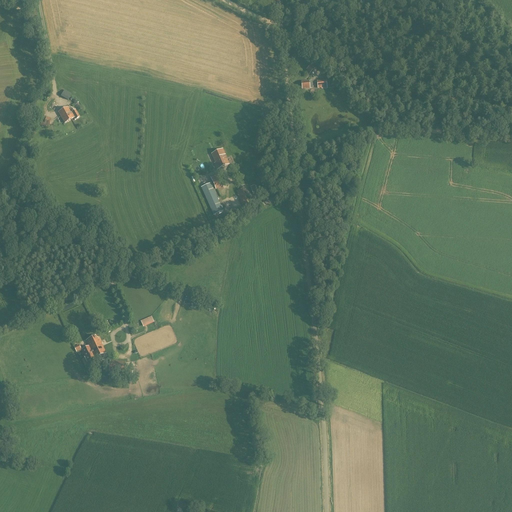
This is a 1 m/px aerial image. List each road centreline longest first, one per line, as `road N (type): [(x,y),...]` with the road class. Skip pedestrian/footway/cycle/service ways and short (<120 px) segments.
road 1 (unclassified): [(0,330),(298,186)]
road 2 (unclassified): [(326,511),(298,186)]
road 3 (unclassified): [(298,186),(280,23)]
road 4 (track): [(511,137),(391,128)]
